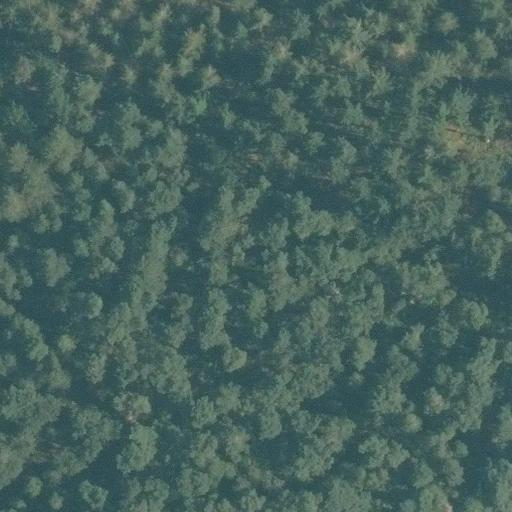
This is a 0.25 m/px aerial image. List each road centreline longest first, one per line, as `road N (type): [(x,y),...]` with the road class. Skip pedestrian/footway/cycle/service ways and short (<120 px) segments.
road 1 (track): [(0,396),(192,141),(0,39)]
road 2 (track): [(511,312),(192,141)]
road 3 (track): [(302,0),(192,141)]
